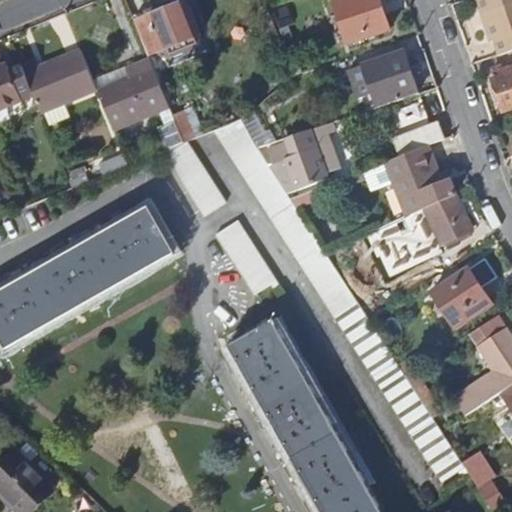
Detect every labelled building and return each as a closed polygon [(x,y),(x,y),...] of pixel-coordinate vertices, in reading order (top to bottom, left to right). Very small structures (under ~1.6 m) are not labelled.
[(343,0),(336,3),(350,44),(392,29),(381,0),(343,0)] [(511,0),(479,0),(484,14),(489,13),(492,22),(487,24),(493,42),(497,41),(501,55),(511,51),(511,0)] [(135,19),(151,57),(204,35),(191,2),(168,10),(167,6),(135,19)] [(25,68),(35,94),(43,113),(99,89),(83,49),(41,67),(38,61),(24,66),(25,68)] [(365,64),(380,107),(420,94),(406,50),(365,64)] [(100,93),(114,128),(160,110),(171,105),(152,59),(129,69),(133,81),(100,93)] [(0,69),(0,113),(24,104),(22,99),(35,94),(25,68),(12,73),(10,66),(0,69)] [(511,67),(503,71),(502,67),(496,68),(499,78),(495,80),(505,111),(511,109),(511,67)] [(160,110),(175,148),(186,144),(174,115),(171,105),(160,110)] [(174,115),(186,144),(188,143),(198,139),(186,110),(174,115)] [(216,132),(326,301),(348,286),(328,255),(291,199),(258,148),(241,122),(216,132)] [(326,125),(329,136),(338,133),(335,122),(326,125)] [(395,140),(402,158),(409,156),(430,148),(448,141),(441,123),(395,140)] [(287,160),(296,189),(328,179),(325,172),(340,167),(329,136),(326,125),(286,139),(288,142),(269,148),(274,164),(287,160)] [(163,153),(205,218),(227,203),(188,143),(186,144),(175,148),(163,153)] [(409,156),(428,209),(457,197),(458,196),(452,180),(443,183),(439,172),(430,148),(409,156)] [(439,172),(443,183),(452,180),(448,169),(439,172)] [(428,210),(448,246),(475,231),(457,197),(428,210)] [(150,208),(0,292),(0,339),(7,352),(177,256),(150,208)] [(217,236),(255,296),(278,282),(239,221),(217,236)] [(436,294),(459,329),(495,306),(471,270),(436,294)] [(351,292),(359,303),(370,321),(390,308),(371,278),(351,292)] [(336,317),(444,483),(466,468),(443,433),(434,418),(406,376),(370,321),(359,303),(336,317)] [(384,511),(275,317),(227,344),(320,511),(384,511)] [(498,373),(456,400),(468,417),(511,387),(511,336),(508,331),(482,349),(498,373)] [(406,376),(434,418),(442,412),(415,370),(406,376)] [(494,420),(469,437),(478,451),(503,433),(494,420)] [(0,469),(0,491),(21,511),(34,511),(55,491),(16,453),(0,469)] [(492,480),(479,488),(494,511),(497,511),(508,505),(492,480)]
